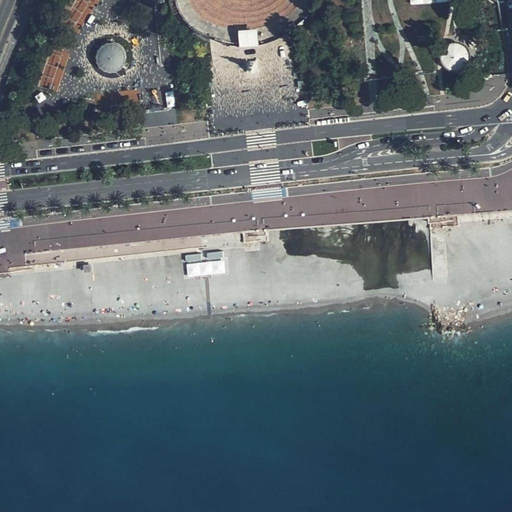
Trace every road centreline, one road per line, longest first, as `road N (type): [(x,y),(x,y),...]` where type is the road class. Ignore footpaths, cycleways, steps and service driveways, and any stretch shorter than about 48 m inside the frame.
road 1 (primary): [(511,114),(0,168)]
road 2 (primary): [(0,202),(303,170)]
road 3 (primary): [(303,170),(379,145),(457,137),(511,115)]
road 4 (primary): [(303,170),(436,155)]
